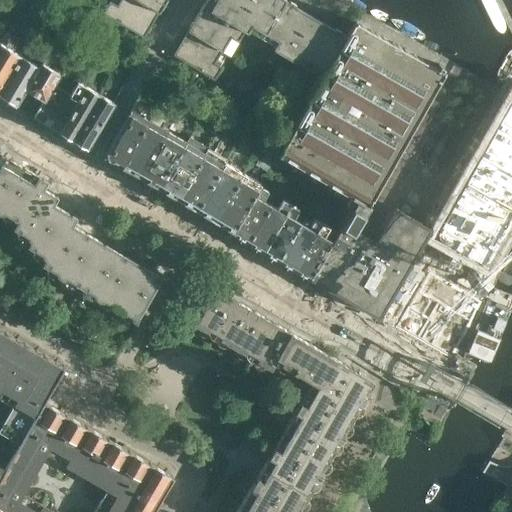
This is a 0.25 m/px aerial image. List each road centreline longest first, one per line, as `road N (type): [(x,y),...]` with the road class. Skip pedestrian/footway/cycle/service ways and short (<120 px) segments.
road 1 (residential): [(511,423),(0,122)]
road 2 (residential): [(0,310),(79,357),(106,410),(176,452),(195,489),(184,511)]
